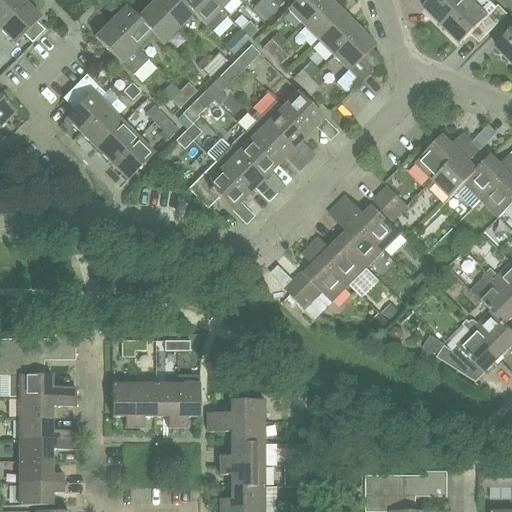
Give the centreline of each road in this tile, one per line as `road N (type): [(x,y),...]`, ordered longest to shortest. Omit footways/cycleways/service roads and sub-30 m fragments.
road 1 (unclassified): [(87,221),(232,254),(261,247),(425,77)]
road 2 (unclassified): [(87,221),(84,181),(36,134),(36,112),(23,100),(78,45)]
road 3 (residential): [(102,511),(94,338)]
